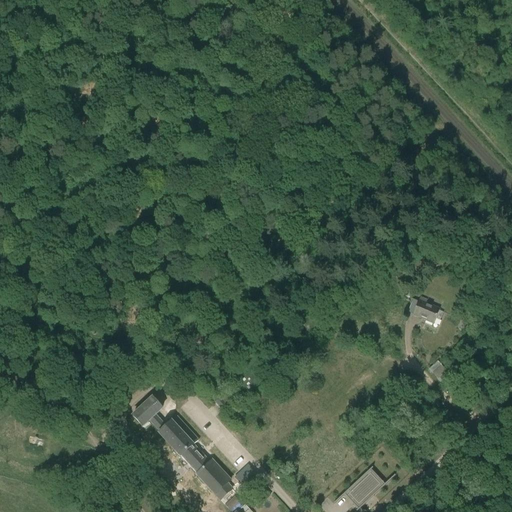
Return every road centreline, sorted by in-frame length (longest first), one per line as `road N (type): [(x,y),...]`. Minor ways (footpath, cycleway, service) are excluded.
road 1 (track): [(387,511),(511,393)]
road 2 (track): [(102,452),(64,418),(0,389)]
